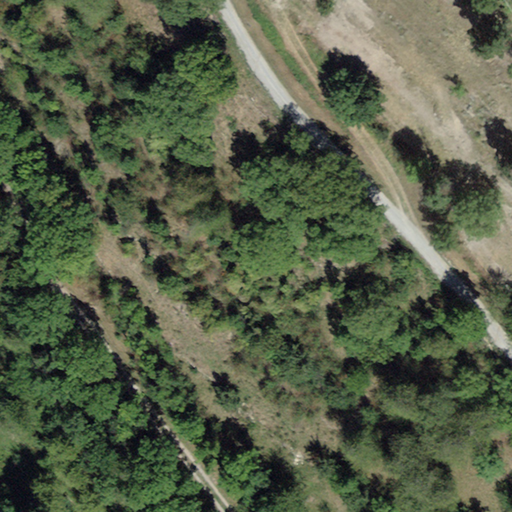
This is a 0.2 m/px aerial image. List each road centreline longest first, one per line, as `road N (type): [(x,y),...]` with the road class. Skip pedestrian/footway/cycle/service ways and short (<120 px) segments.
road 1 (track): [(222,0),(268,75),(511,350)]
road 2 (track): [(0,192),(52,285),(229,511)]
